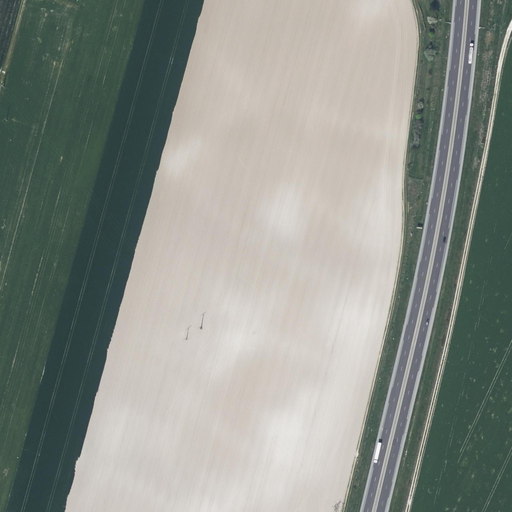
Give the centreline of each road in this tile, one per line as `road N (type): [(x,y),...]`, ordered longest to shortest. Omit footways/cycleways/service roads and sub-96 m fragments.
road 1 (motorway): [(455,0),(414,313),(361,511)]
road 2 (motorway): [(380,511),(463,99),(470,0)]
road 3 (track): [(344,511),(404,229),(419,39),(411,0)]
road 4 (track): [(405,511),(511,25)]
